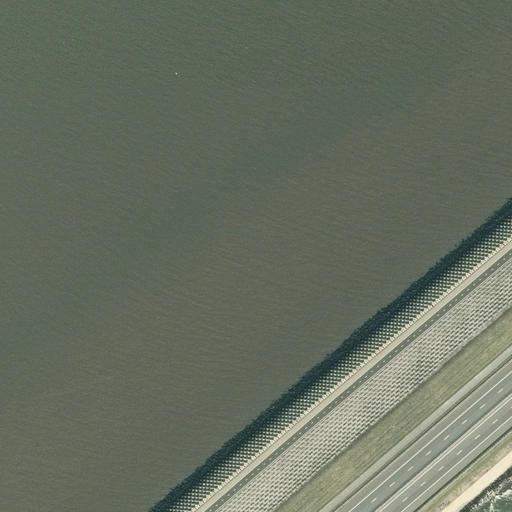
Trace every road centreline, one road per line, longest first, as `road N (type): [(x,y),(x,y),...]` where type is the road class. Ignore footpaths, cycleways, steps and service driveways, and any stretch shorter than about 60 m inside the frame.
road 1 (motorway): [(511,380),(359,511)]
road 2 (motorway): [(394,511),(511,410)]
